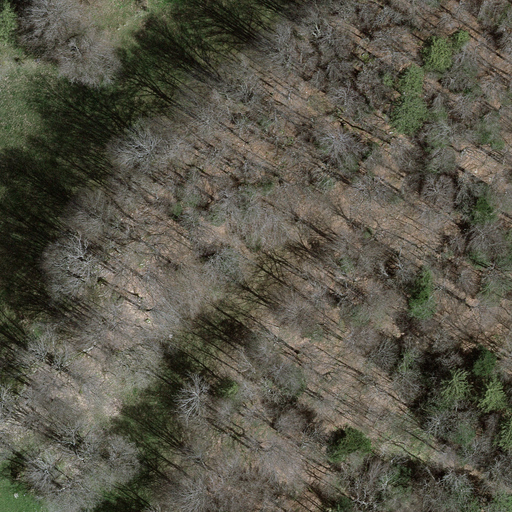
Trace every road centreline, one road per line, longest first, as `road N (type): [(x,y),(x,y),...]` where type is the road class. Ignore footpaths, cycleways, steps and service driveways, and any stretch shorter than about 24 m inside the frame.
road 1 (track): [(0,464),(151,394),(292,282),(511,135)]
road 2 (track): [(309,511),(436,378),(511,323)]
